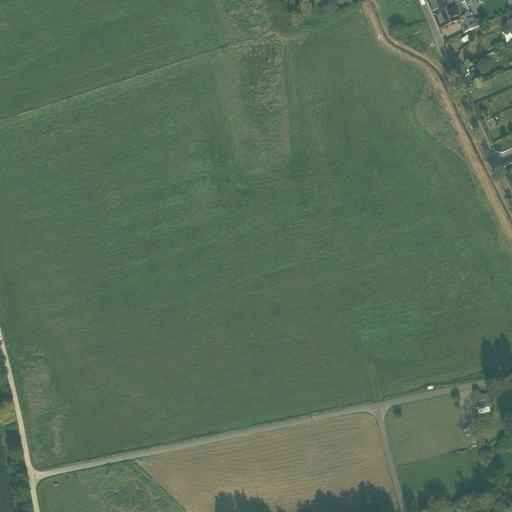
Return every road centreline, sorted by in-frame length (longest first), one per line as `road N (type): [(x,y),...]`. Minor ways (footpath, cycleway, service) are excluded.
road 1 (track): [(378,406),(35,477)]
road 2 (unclassified): [(511,377),(378,406),(404,511)]
road 3 (residential): [(511,198),(421,0)]
road 4 (track): [(41,511),(0,321)]
